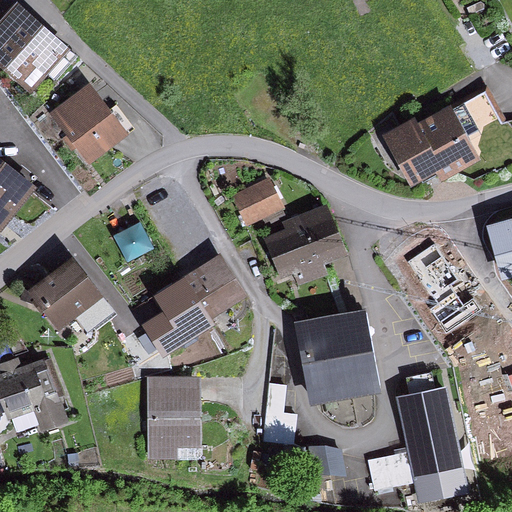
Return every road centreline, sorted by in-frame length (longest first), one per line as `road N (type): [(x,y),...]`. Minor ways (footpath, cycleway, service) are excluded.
road 1 (residential): [(0,274),(145,167),(210,145),(283,156),(388,207),(440,211),(511,192)]
road 2 (track): [(188,152),(26,0)]
